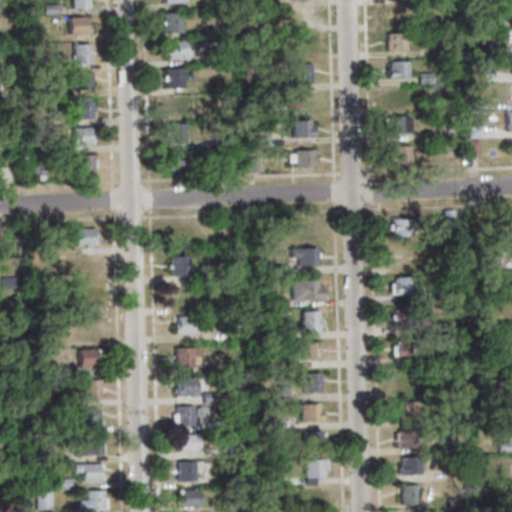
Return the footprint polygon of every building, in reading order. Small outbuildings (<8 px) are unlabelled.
[(70,0),(71,9),(89,8),(88,0),(70,0)] [(43,11),(57,10),(56,2),(43,3),(43,11)] [(384,13),(387,12),(387,6),(404,6),(404,22),(384,23),(384,13)] [(311,9),(289,9),(289,27),(311,27),(311,9)] [(180,13),(180,32),(163,33),(162,13),(180,13)] [(69,35),(90,33),(89,16),(68,17),(69,35)] [(501,17),(501,26),(488,27),(487,17),(501,17)] [(435,18),(449,18),(449,28),(435,29),(435,18)] [(403,33),(403,50),(386,51),(385,41),(386,41),(385,34),(403,33)] [(311,54),(311,35),(290,35),(290,54),(311,54)] [(164,48),(168,48),(167,41),(184,40),(184,57),(164,58),(164,48)] [(487,53),(487,43),(502,42),(502,52),(487,53)] [(73,63),(91,62),(90,43),(72,43),(73,63)] [(386,79),(386,69),(388,69),(388,62),(406,62),(406,78),(386,79)] [(292,84),(292,64),(309,64),(309,83),(292,84)] [(181,68),(182,87),(165,88),(164,69),(181,68)] [(480,82),(467,83),(466,68),(479,68),(480,82)] [(70,88),(91,87),(90,70),(69,72),(70,88)] [(417,73),(430,73),(431,83),(417,84),(417,73)] [(406,87),(388,87),(388,107),(406,107),(406,87)] [(168,97),(185,96),(186,111),(169,112),(168,97)] [(74,119),(93,118),(92,98),(74,99),(74,119)] [(481,109),(467,110),(467,100),(481,99),(481,109)] [(200,110),(214,110),(214,120),(201,121),(200,110)] [(382,119),(388,118),(388,117),(406,117),(407,133),(387,134),(387,127),(382,127),(382,119)] [(290,121),(308,120),(308,126),(311,126),(312,137),(291,137),(290,121)] [(166,124),(183,123),(184,143),(166,144),(166,124)] [(436,125),(452,124),(453,138),(437,139),(436,125)] [(467,138),(467,125),(481,125),(482,138),(467,138)] [(72,144),(92,143),(92,126),(71,127),(72,144)] [(252,146),(251,131),(267,131),(267,145),(252,146)] [(214,147),(214,137),(228,136),(228,146),(214,147)] [(468,155),(467,140),(477,140),(478,155),(468,155)] [(409,163),(388,163),(388,153),(391,153),(391,147),(408,146),(409,163)] [(312,149),(312,166),(293,167),(293,150),(312,149)] [(167,170),(167,160),(170,160),(170,153),(187,152),(188,169),(167,170)] [(74,174),(94,174),(94,153),(74,153),(74,174)] [(247,172),(246,158),(257,158),(257,172),(247,172)] [(27,180),(40,181),(40,167),(28,167),(27,180)] [(443,225),(443,210),(452,210),(452,225),(443,225)] [(390,219),(410,219),(410,236),(390,236),(390,219)] [(94,245),(74,245),(73,229),(94,229),(94,245)] [(411,246),(392,246),(392,266),(411,266),(411,246)] [(288,257),(288,249),(315,248),(316,265),(297,265),(297,257),(288,257)] [(486,269),(474,269),(474,255),(485,255),(486,269)] [(78,276),(78,256),(95,256),(95,276),(78,276)] [(170,275),(169,257),(187,257),(187,275),(170,275)] [(286,275),(269,275),(269,265),(286,265),(286,275)] [(0,277),(13,277),(13,288),(0,289),(0,277)] [(389,294),(388,283),(395,283),(395,278),(412,277),(412,294),(389,294)] [(290,300),(290,281),(316,280),(317,286),(321,286),(321,300),(290,300)] [(76,286),(76,304),(96,304),(96,286),(76,286)] [(285,307),(269,307),(269,298),(285,298),(285,307)] [(393,326),(393,310),(412,309),(412,326),(393,326)] [(300,331),(300,311),(318,311),(318,330),(300,331)] [(172,317),(192,317),(192,333),(172,334),(172,317)] [(285,337),(269,337),(269,327),(285,327),(285,337)] [(389,346),(395,346),(395,339),(414,339),(414,356),(390,356),(389,346)] [(299,359),(299,342),(318,342),(318,358),(299,359)] [(477,347),(490,346),(490,361),(477,361),(477,347)] [(174,367),(174,348),(198,348),(198,356),(189,356),(189,366),(174,367)] [(76,367),(76,350),(97,350),(97,366),(76,367)] [(293,369),(279,369),(279,360),(293,360),(293,369)] [(198,373),(198,364),(211,364),(211,372),(198,373)] [(72,377),(56,377),(56,366),(71,366),(72,377)] [(396,370),(396,391),(416,391),(416,370),(396,370)] [(302,393),(301,374),(318,373),(319,392),(302,393)] [(194,379),(194,396),(174,396),(174,379),(194,379)] [(510,393),(495,393),(495,380),(509,379),(510,393)] [(81,399),(81,381),(98,381),(98,399),(81,399)] [(270,387),(286,387),(286,400),(270,400),(270,387)] [(202,393),(215,393),(215,403),(202,403),(202,393)] [(48,405),(34,406),(34,396),(48,396),(48,405)] [(396,419),(396,403),(413,402),(413,419),(396,419)] [(319,410),(319,421),(298,421),(298,404),(317,404),(317,410),(319,410)] [(190,406),(191,425),(175,425),(175,423),(170,423),(170,414),(175,414),(175,406),(190,406)] [(194,409),(198,406),(203,407),(206,413),(203,418),(198,419),(193,415),(194,409)] [(78,425),(78,408),(95,408),(95,415),(98,415),(98,425),(78,425)] [(510,424),(496,424),(496,411),(510,411),(510,424)] [(423,415),(435,415),(435,425),(423,426),(423,415)] [(303,450),(302,432),(319,431),(320,450),(303,450)] [(396,431),(415,431),(415,447),(396,447),(396,431)] [(176,435),(195,434),(196,451),(176,451),(176,435)] [(100,454),(83,454),(83,436),(100,435),(100,454)] [(228,456),(228,442),(242,442),(242,456),(228,456)] [(496,442),(510,442),(510,452),(496,452),(496,442)] [(50,461),(37,461),(37,449),(50,448),(50,461)] [(417,457),(417,474),(398,474),(397,465),(400,465),(400,458),(417,457)] [(325,469),(321,469),(321,476),(302,476),(302,460),(325,460),(325,469)] [(176,481),(176,462),(192,462),(193,481),(176,481)] [(71,464),(100,464),(100,481),(80,481),(80,472),(71,472),(71,464)] [(4,478),(20,478),(21,489),(5,489),(4,478)] [(52,489),(52,479),(68,479),(68,489),(52,489)] [(398,485),(415,485),(415,504),(399,504),(398,485)] [(325,487),(303,487),(303,504),(325,504),(325,487)] [(177,499),(180,499),(180,490),(197,490),(197,506),(177,506),(177,499)] [(101,510),(94,510),(94,511),(84,511),(84,510),(77,510),(77,501),(84,501),(84,491),(101,491),(101,498),(105,498),(105,508),(101,508),(101,510)] [(50,509),(34,509),(34,493),(50,492),(50,509)] [(501,511),(500,497),(511,496),(511,511),(501,511)] [(446,498),(460,498),(460,508),(446,508),(446,498)] [(226,511),(226,503),(243,503),(243,511),(226,511)]
